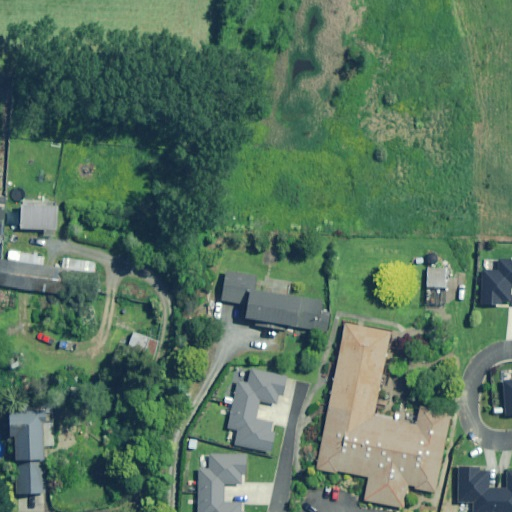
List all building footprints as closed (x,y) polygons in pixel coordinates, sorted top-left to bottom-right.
[(56,230),(57,205),(21,203),(20,229),(56,230)] [(43,256),(8,252),(7,259),(0,258),(0,285),(92,298),(96,263),(63,259),(62,268),(41,265),(43,256)] [(511,261),(499,261),(498,272),(482,271),(481,306),(509,307),(510,286),(511,286),(511,261)] [(446,270),(428,269),(426,307),(443,308),(446,270)] [(256,277),(226,272),(222,301),(247,305),(245,319),(256,321),(255,326),(284,331),(285,325),(327,332),(331,313),(320,311),(322,302),(266,293),(255,286),(256,277)] [(150,339),(133,333),(127,349),(145,355),(150,339)] [(346,344),(318,477),(437,502),(453,422),(416,414),(412,434),(370,425),(385,352),(346,344)] [(286,377),(251,370),(248,385),(238,383),(228,429),(238,431),(235,445),(270,452),(276,424),(255,420),(258,403),(280,407),(286,377)] [(511,381),(503,382),(505,417),(511,417),(511,381)] [(45,493),(42,410),(9,411),(10,437),(14,436),(17,494),(45,493)] [(246,456),(210,454),(209,470),(200,470),(198,511),(240,511),(240,504),(223,503),(224,484),(244,485),(246,456)] [(511,511),(511,470),(508,471),(507,490),(488,489),(488,471),(458,470),(457,503),(474,503),(473,511),(511,511)]
